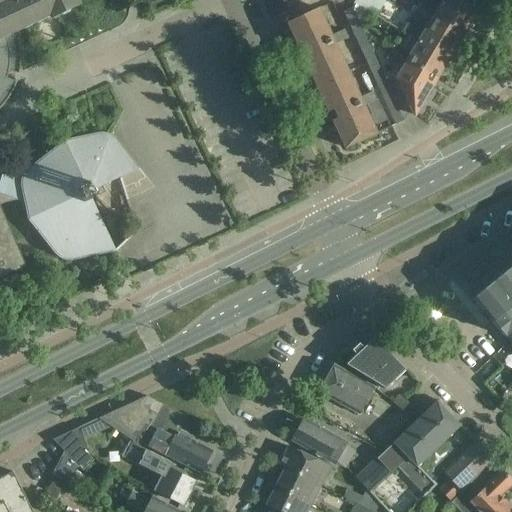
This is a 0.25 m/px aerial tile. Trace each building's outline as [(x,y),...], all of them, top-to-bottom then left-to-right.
[(0,0),(0,109),(4,104),(8,99),(11,94),(14,88),(17,82),(15,81),(15,82),(6,79),(8,73),(9,68),(10,62),(10,57),(10,51),(9,45),(8,40),(6,35),(14,30),(50,14),(52,17),(78,5),(75,0),(0,0)] [(384,0),(356,0),(355,3),(375,15),(384,0)] [(470,23),(440,5),(431,0),(423,0),(419,8),(417,7),(412,14),(459,42),(470,23)] [(470,23),(481,5),(473,0),(443,0),(440,5),(470,23)] [(402,121),(351,8),(343,12),(395,125),(402,121)] [(331,37),(318,9),(287,23),(316,86),(347,71),(336,46),(345,41),(341,32),(331,37)] [(418,43),(448,61),(459,42),(412,14),(408,22),(402,31),(419,41),(418,43)] [(390,52),(436,80),(448,61),(418,43),(411,54),(394,44),(390,52)] [(396,79),(385,84),(401,119),(413,114),(414,116),(431,88),(436,80),(390,52),(385,59),(402,69),(396,79)] [(360,98),(347,71),(316,86),(345,149),(376,134),(364,108),(374,104),(370,94),(360,98)] [(5,165),(4,168),(14,193),(16,201),(23,199),(27,220),(54,254),(55,255),(58,257),(60,259),(62,260),(65,261),(69,261),(70,261),(74,261),(116,252),(91,200),(98,197),(94,190),(124,176),(123,174),(120,158),(126,155),(138,170),(139,169),(118,141),(115,139),(114,138),(112,136),(109,135),(106,134),(104,134),(101,133),(99,133),(98,134),(64,141),(28,169),(26,171),(24,174),(23,176),(22,177),(21,179),(14,176),(16,169),(5,165)] [(14,193),(4,168),(0,180),(0,277),(23,268),(0,212),(0,205),(5,203),(16,201),(14,193)] [(511,267),(473,299),(492,322),(491,323),(509,341),(511,338),(511,267)] [(406,370),(374,337),(363,348),(359,344),(351,351),(355,355),(344,365),(385,390),(406,370)] [(374,388),(334,365),(318,393),(359,415),(374,388)] [(392,403),(416,423),(423,416),(398,396),(392,403)] [(185,416),(147,397),(98,419),(104,423),(132,441),(132,442),(137,445),(138,444),(141,445),(163,457),(164,455),(200,474),(212,451),(191,440),(192,438),(178,430),(185,416)] [(416,423),(377,461),(388,473),(406,456),(433,483),(442,474),(475,442),(437,402),(423,416),(416,423)] [(304,419),(291,441),(309,451),(319,457),(334,465),(335,463),(346,442),(321,429),(304,419)] [(88,424),(78,428),(83,438),(93,434),(88,424)] [(60,447),(60,448),(63,452),(78,467),(82,471),(94,459),(89,454),(83,438),(78,428),(64,434),(72,442),(60,447)] [(492,460),(475,442),(442,474),(450,481),(440,491),(450,501),(492,460)] [(146,463),(163,472),(154,490),(183,505),(195,483),(182,476),(184,472),(149,454),(129,444),(123,455),(144,466),(146,463)] [(279,465),(320,486),(329,468),(288,447),(279,465)] [(63,452),(52,475),(55,476),(63,481),(68,484),(78,467),(63,452)] [(388,473),(377,461),(375,459),(354,479),(368,493),(388,473)] [(273,476),(270,483),(311,504),(320,486),(279,465),(278,466),(284,469),(279,479),(273,476)] [(479,511),(498,511),(507,504),(498,496),(511,482),(511,481),(502,471),(487,485),(478,475),(451,503),(459,511),(469,511),(475,507),(479,511)] [(0,511),(32,511),(12,472),(0,478),(0,511)] [(55,476),(45,494),(54,499),(63,481),(55,476)] [(307,511),(311,504),(270,483),(266,491),(271,494),(266,504),(281,511),(307,511)] [(361,498),(346,490),(343,498),(358,505),(361,498)] [(130,493),(124,504),(140,511),(179,511),(180,511),(162,502),(150,496),(147,502),(130,493)]
